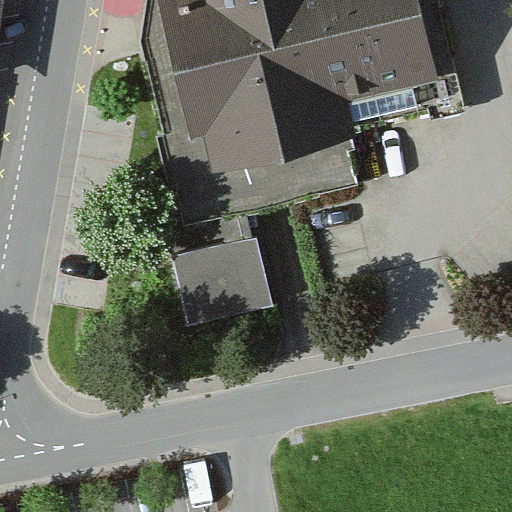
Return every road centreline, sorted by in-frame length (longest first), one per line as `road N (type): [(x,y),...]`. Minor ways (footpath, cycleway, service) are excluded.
road 1 (residential): [(68,0),(0,420)]
road 2 (residential): [(511,361),(237,413)]
road 3 (residential): [(237,413),(0,458)]
